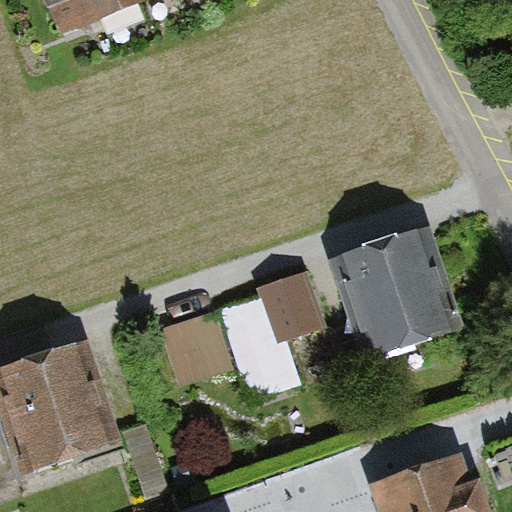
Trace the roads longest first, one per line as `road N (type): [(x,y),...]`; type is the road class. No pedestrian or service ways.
road 1 (residential): [(0,353),(482,187)]
road 2 (residential): [(384,0),(482,187)]
